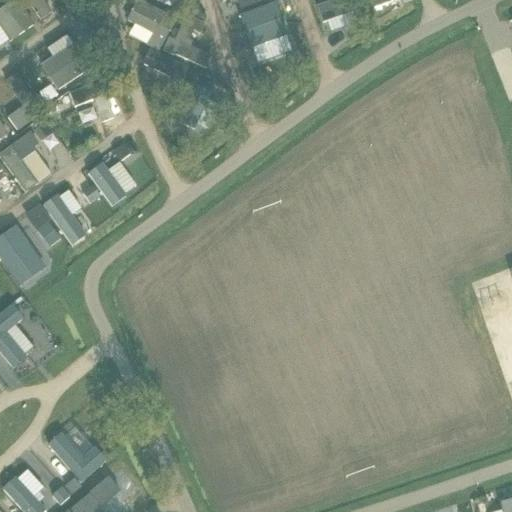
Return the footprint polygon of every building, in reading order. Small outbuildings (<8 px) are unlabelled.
[(25,0),(41,21),(51,14),(40,0),(25,0)] [(131,12),(125,22),(151,36),(146,46),(156,52),(158,53),(169,32),(170,32),(178,17),(169,12),(166,17),(136,1),(131,12)] [(371,13),(363,16),(368,29),(376,26),(371,13)] [(42,66),(40,68),(57,93),(91,71),(74,45),(42,66)] [(41,115),(16,76),(4,83),(23,111),(8,120),(16,133),(41,115)] [(108,79),(69,94),(74,107),(91,102),(100,124),(113,119),(103,97),(113,93),(108,79)] [(189,123),(212,124),(214,87),(191,86),(189,123)] [(51,92),(35,101),(41,111),(56,103),(51,92)] [(176,92),(171,101),(181,106),(186,96),(176,92)] [(51,106),(44,111),(48,119),(56,114),(51,106)] [(173,118),(162,122),(166,134),(178,129),(173,118)] [(45,126),(35,132),(42,141),(51,134),(45,126)] [(0,154),(0,155),(27,192),(53,173),(43,160),(50,155),(32,131),(0,154)] [(123,147),(113,154),(120,163),(130,156),(123,147)] [(104,162),(87,174),(112,209),(129,196),(104,162)] [(92,188),(83,195),(84,196),(90,205),(99,198),(92,188)] [(89,236),(75,216),(84,211),(69,189),(44,206),(72,248),(89,236)] [(48,225),(36,234),(48,250),(59,242),(48,225)] [(13,227),(0,238),(0,257),(24,284),(47,264),(13,227)] [(21,477),(5,491),(25,511),(49,511),(51,511),(21,477)] [(74,481),(64,489),(71,498),(81,489),(74,481)] [(102,511),(120,496),(107,481),(71,511),(102,511)] [(61,490),(51,498),(60,508),(69,500),(61,490)] [(511,511),(511,499),(500,502),(502,511),(496,511),(511,511)]
